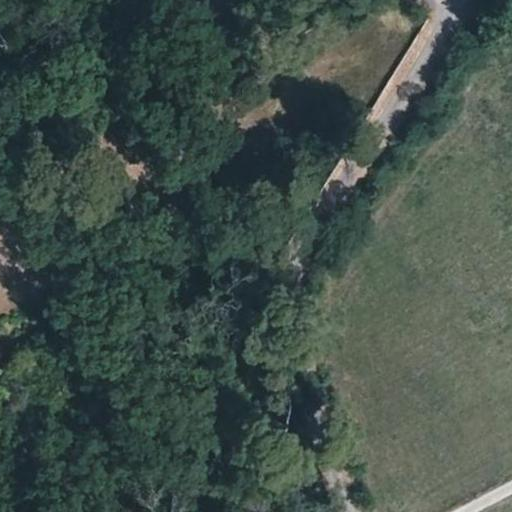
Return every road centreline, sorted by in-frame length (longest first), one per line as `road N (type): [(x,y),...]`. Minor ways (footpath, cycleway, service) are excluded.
road 1 (track): [(353,511),(296,347),(302,283),(454,19)]
road 2 (track): [(0,267),(384,33)]
